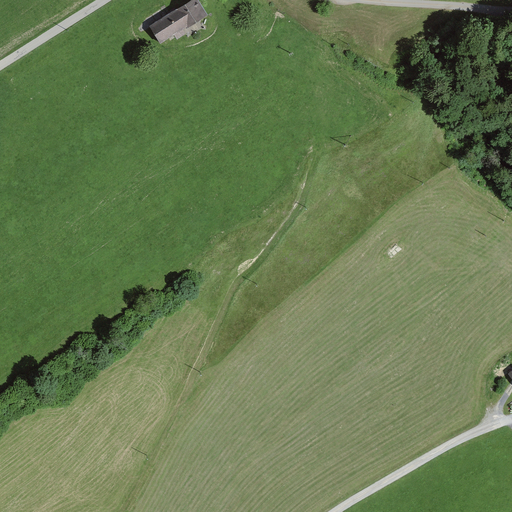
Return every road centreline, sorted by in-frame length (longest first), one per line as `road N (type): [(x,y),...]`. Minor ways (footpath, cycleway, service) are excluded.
road 1 (unclassified): [(511,416),(334,511)]
road 2 (unclassified): [(374,0),(511,10)]
